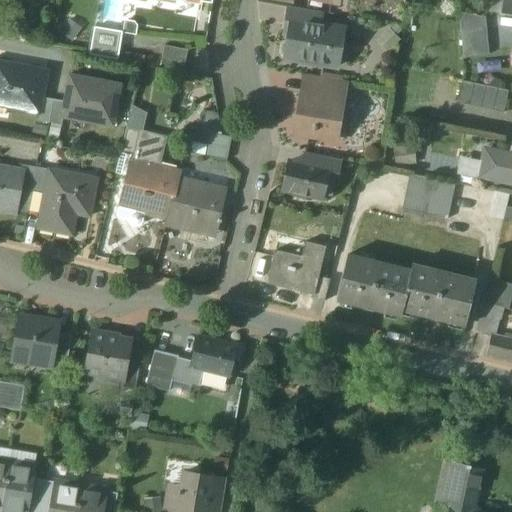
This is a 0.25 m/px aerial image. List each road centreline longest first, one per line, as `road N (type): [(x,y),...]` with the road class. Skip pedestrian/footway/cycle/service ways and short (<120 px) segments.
road 1 (residential): [(247,0),(242,36),(260,146),(220,311)]
road 2 (residential): [(220,311),(511,385)]
road 3 (residential): [(0,266),(25,284),(93,299),(220,311)]
